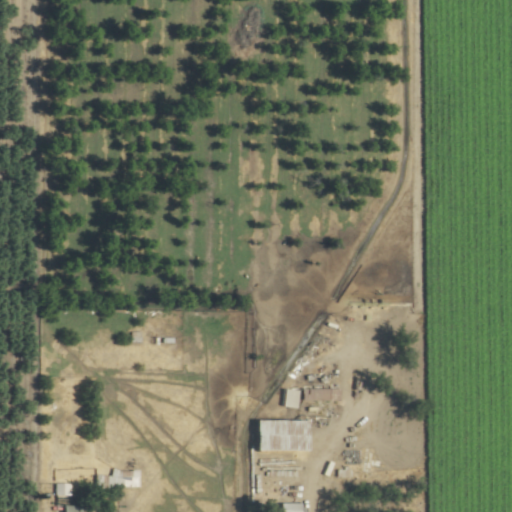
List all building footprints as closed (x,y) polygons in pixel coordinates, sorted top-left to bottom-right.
[(277,405),(292,407),(294,389),(279,387),(277,405)] [(304,398),(335,399),(335,388),(304,387),(304,398)] [(301,419),(249,418),(249,449),(300,449),(301,419)] [(107,474),(93,475),(93,487),(135,486),(135,468),(107,469),(107,474)] [(67,482),(51,482),(51,494),(66,495),(67,482)] [(295,511),(295,502),(275,502),(275,511),(295,511)]
